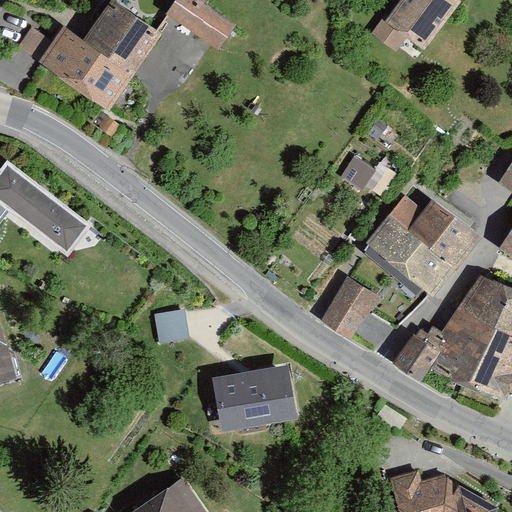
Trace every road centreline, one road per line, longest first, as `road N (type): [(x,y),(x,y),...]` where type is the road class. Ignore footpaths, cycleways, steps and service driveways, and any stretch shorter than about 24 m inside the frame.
road 1 (tertiary): [(0,109),(63,138),(373,370)]
road 2 (residential): [(489,227),(373,370)]
road 3 (tertiary): [(373,370),(511,445)]
